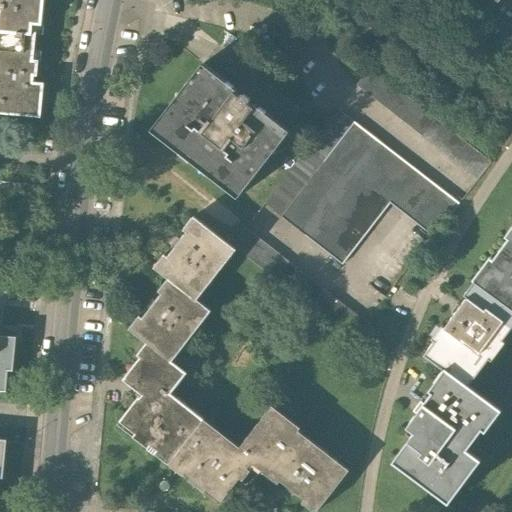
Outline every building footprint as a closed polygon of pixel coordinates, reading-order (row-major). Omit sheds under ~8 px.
[(0,0),(0,8),(3,9),(1,30),(39,33),(40,23),(46,24),(47,0),(0,0)] [(36,60),(39,33),(1,30),(0,29),(0,113),(43,118),(47,83),(36,82),(37,77),(39,77),(41,60),(36,60)] [(204,68),(153,131),(238,200),(289,136),(204,68)] [(370,68),(356,85),(478,180),(491,164),(370,68)] [(337,112),(265,205),(344,266),(391,205),(433,237),(458,205),(337,112)] [(152,269),(166,281),(194,303),(235,251),(231,247),(192,217),(181,231),(185,234),(165,260),(162,257),(152,269)] [(511,227),(505,237),(509,239),(493,260),(490,257),(473,280),(475,282),(511,309),(511,227)] [(244,230),(231,247),(235,251),(352,342),(366,325),(244,230)] [(209,314),(194,303),(166,281),(156,294),(159,296),(140,321),(136,318),(126,331),(143,345),(169,365),(209,314)] [(511,328),(511,309),(475,282),(465,295),(467,297),(444,329),(441,327),(432,340),(435,342),(425,355),(444,369),(468,387),(489,359),(492,362),(505,343),(503,341),(511,328)] [(0,392),(6,393),(8,372),(13,373),(16,339),(0,337),(0,392)] [(183,376),(169,365),(143,345),(133,358),(137,361),(120,382),(140,398),(137,402),(136,401),(117,424),(133,437),(131,440),(146,452),(148,448),(155,454),(153,458),(166,468),(201,423),(166,396),(183,376)] [(501,412),(468,387),(444,369),(427,392),(430,394),(405,428),(412,433),(390,463),(447,506),(480,462),(466,451),(481,431),(484,434),(501,412)] [(238,453),(201,423),(166,468),(179,478),(182,475),(190,481),(187,485),(200,496),(204,491),(220,504),(239,479),(243,482),(250,473),(245,470),(251,463),(265,474),(297,433),(298,432),(271,410),(238,453)] [(318,511),(349,473),(297,433),(265,474),(278,484),(281,482),(305,500),(302,504),(312,511),(318,511)]
